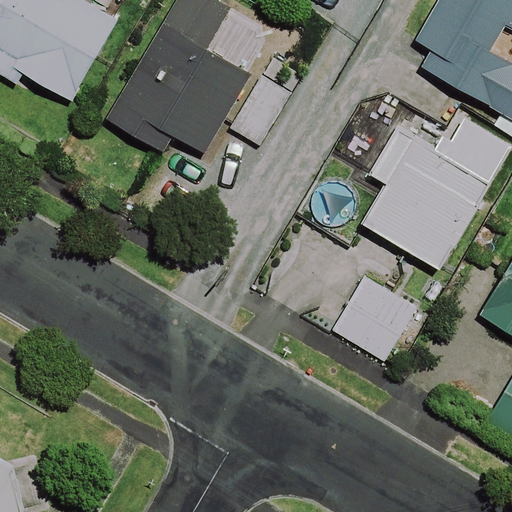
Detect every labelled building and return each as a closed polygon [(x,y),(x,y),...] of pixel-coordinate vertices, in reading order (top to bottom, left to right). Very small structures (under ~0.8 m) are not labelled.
[(5,0),(0,10),(0,72),(17,82),(23,70),(75,100),(120,19),(85,0),(5,0)] [(228,0),(177,0),(165,23),(110,121),(164,151),(174,133),(207,152),(223,123),(263,145),(302,76),(273,59),(263,78),(212,49),(236,5),(228,0)] [(511,0),(446,0),(415,70),(497,107),(511,72),(511,56),(493,48),(505,24),(511,26),(511,0)] [(511,152),(511,145),(464,117),(442,153),(401,129),(374,174),(389,183),(365,223),(442,269),(511,152)] [(511,271),(486,316),(511,331),(511,271)] [(417,307),(365,278),(335,331),(387,360),(417,307)] [(511,387),(487,430),(511,444),(511,387)] [(0,511),(15,511),(0,503),(0,511)]
